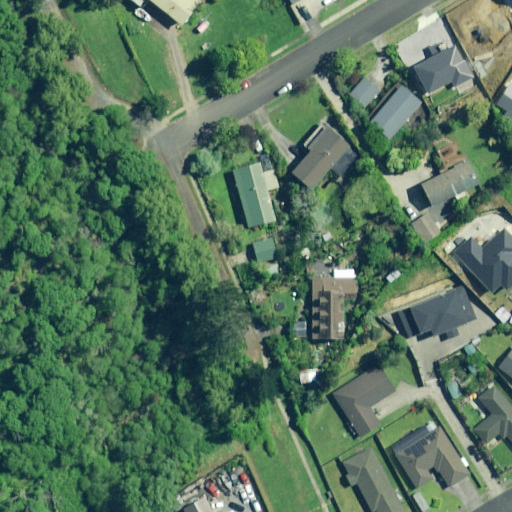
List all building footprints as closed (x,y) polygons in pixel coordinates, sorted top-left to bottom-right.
[(200,1),(198,0),(130,0),(141,8),(147,0),(149,0),(181,25),(200,1)] [(379,91),(363,78),(349,95),(365,109),(379,91)] [(422,103),(402,86),(370,122),(390,140),(404,123),(422,103)] [(342,155),(350,147),(330,129),(324,136),(316,128),(301,144),(309,152),(291,172),(311,190),(330,168),(340,177),(352,164),(342,155)] [(458,154),(453,144),(443,149),(448,159),(458,154)] [(262,173),(259,162),(232,170),(248,228),(275,220),(267,190),(278,187),(273,170),(262,173)] [(476,185),(466,163),(420,184),(430,207),(455,195),(476,185)] [(440,232),(428,213),(411,223),(422,243),(440,232)] [(277,258),(272,239),(252,244),(258,264),(277,258)] [(354,301),(355,271),(334,270),(334,277),(313,277),(312,339),(344,339),(345,300),(354,301)] [(308,337),(308,323),(290,323),(290,337),(308,337)] [(511,350),(499,367),(511,377),(511,350)] [(394,391),(378,364),(332,392),(359,437),(380,424),(369,406),(394,391)] [(511,408),(493,386),(477,400),(491,416),(474,431),(485,444),(497,434),(502,440),(505,436),(511,444),(511,408)] [(469,475),(439,427),(429,433),(425,426),(390,447),(416,488),(431,479),(426,470),(435,465),(449,487),(469,475)] [(333,453),(327,442),(316,448),(322,459),(333,453)] [(403,511),(370,446),(342,461),(348,473),(345,475),(350,486),(357,483),(371,511),(375,510),(376,511),(403,511)] [(427,504),(420,493),(413,498),(420,509),(427,504)]
